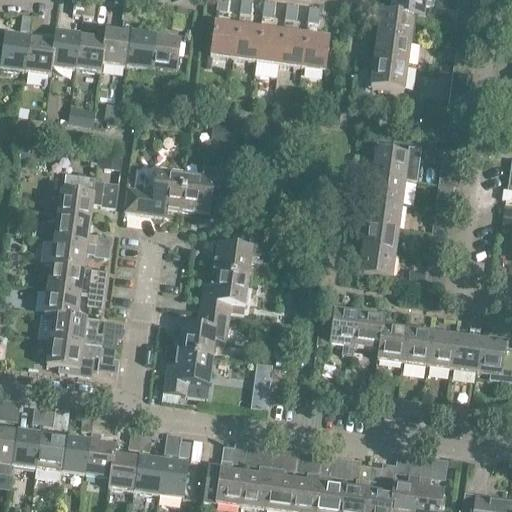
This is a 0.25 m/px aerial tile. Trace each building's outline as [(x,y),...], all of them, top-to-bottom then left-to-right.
[(228,0),(217,0),(216,13),(227,15),(228,0)] [(380,14),(380,15),(423,20),(424,9),(432,10),(433,0),(391,0),(390,16),(380,14)] [(239,17),(250,18),(252,3),(241,1),(239,17)] [(477,3),(462,1),(460,13),(476,15),(477,3)] [(72,17),(83,19),(85,4),(74,2),(72,17)] [(96,5),(85,4),(83,19),(93,20),(96,5)] [(262,19),(273,21),(275,6),(264,4),(262,19)] [(295,24),(297,9),(287,7),(285,22),(295,24)] [(121,24),(132,25),(134,10),(123,9),(121,24)] [(145,12),(134,10),(132,25),(142,27),(145,12)] [(320,12),(309,10),(307,26),(318,27),(320,12)] [(423,22),(423,20),(380,15),(377,39),(410,43),(413,21),(423,22)] [(171,31),(182,32),(184,17),(173,16),(171,31)] [(20,34),(30,35),(33,20),(22,18),(20,34)] [(43,21),(33,20),(30,35),(41,36),(43,21)] [(474,27),(459,25),(457,37),(472,39),(474,27)] [(210,59),(233,62),(238,29),(214,26),(210,59)] [(233,62),(256,65),(260,32),(238,29),(233,62)] [(256,65),(278,68),(283,35),(260,32),(256,65)] [(103,43),(105,44),(102,67),(126,70),(130,37),(105,34),(103,43)] [(305,38),(283,35),(278,68),(301,71),(305,38)] [(25,76),(49,79),(55,37),(54,37),(53,46),(29,43),(25,76)] [(80,40),(55,37),(49,79),(50,79),(52,70),(75,73),(80,40)] [(155,41),(130,37),(126,70),(150,74),(155,41)] [(329,41),(305,38),(301,71),(324,74),(329,41)] [(0,67),(0,72),(25,76),(29,43),(4,39),(0,67)] [(407,68),(410,43),(377,39),(374,64),(407,68)] [(103,43),(80,40),(75,73),(101,77),(102,67),(105,44),(103,43)] [(180,44),(155,41),(150,74),(176,77),(178,60),(183,61),(184,47),(180,47),(180,44)] [(469,64),(471,52),(455,50),(454,62),(469,64)] [(403,95),(407,68),(374,64),(370,90),(403,95)] [(468,103),(470,89),(472,78),(452,75),(451,86),(449,100),(468,103)] [(106,109),(103,124),(118,126),(120,111),(106,109)] [(224,145),(236,147),(238,131),(226,130),(224,145)] [(375,153),(371,179),(405,183),(408,158),(375,153)] [(103,172),(119,174),(121,161),(105,159),(103,172)] [(441,164),(440,175),(455,177),(456,166),(441,164)] [(200,180),(184,178),(180,214),(209,218),(211,202),(224,204),(228,173),(202,169),(200,180)] [(163,212),(180,214),(184,178),(156,175),(153,195),(127,191),(124,215),(162,220),(163,212)] [(60,193),(57,218),(90,223),(92,208),(100,209),(100,210),(115,212),(118,188),(95,185),(96,182),(66,178),(64,194),(60,193)] [(371,179),(368,203),(401,208),(405,183),(371,179)] [(438,188),(436,199),(452,201),(453,190),(438,188)] [(511,193),(503,193),(502,202),(511,204),(511,199),(511,193)] [(398,232),(401,208),(368,203),(365,228),(398,232)] [(511,210),(504,209),(501,233),(511,234),(509,246),(511,245),(511,210)] [(450,214),(435,212),(433,224),(448,226),(450,214)] [(8,225),(18,227),(20,215),(9,214),(8,225)] [(88,238),(90,223),(57,218),(54,243),(110,251),(111,241),(96,238),(96,239),(88,238)] [(365,228),(361,252),(395,257),(398,232),(365,228)] [(217,247),(213,276),(248,281),(250,266),(268,268),(270,256),(288,258),(290,244),(234,237),(232,249),(217,247)] [(447,239),(431,237),(430,248),(445,250),(447,239)] [(108,261),(110,251),(54,243),(50,267),(84,272),(85,258),(93,259),(93,260),(108,262),(108,261)] [(391,283),(395,257),(361,252),(358,278),(391,283)] [(428,261),(427,273),(442,275),(443,263),(428,261)] [(50,267),(47,292),(80,297),(84,272),(50,267)] [(198,317),(206,318),(229,321),(230,317),(243,318),(248,281),(213,276),(210,293),(202,292),(198,317)] [(89,288),(88,298),(103,300),(104,290),(89,288)] [(47,292),(44,316),(77,321),(80,297),(47,292)] [(102,311),(103,300),(88,298),(86,309),(102,311)] [(330,347),(354,350),(359,317),(333,313),(332,319),(320,317),(316,349),(329,351),(330,347)] [(86,322),(77,321),(44,316),(43,318),(53,319),(50,343),(100,350),(102,339),(97,338),(99,324),(86,323),(86,322)] [(383,320),(359,317),(354,350),(378,353),(376,363),(378,363),(383,320)] [(181,327),(177,357),(212,361),(215,345),(226,347),(229,321),(206,318),(204,330),(181,327)] [(384,320),(383,320),(378,363),(402,366),(407,333),(383,330),(384,320)] [(431,336),(407,333),(402,366),(427,369),(431,336)] [(451,373),(452,369),(456,340),(431,336),(427,369),(451,373)] [(102,339),(100,350),(115,352),(117,342),(117,341),(102,339)] [(456,340),(452,369),(451,373),(476,376),(477,369),(481,343),(456,340)] [(46,368),(59,370),(59,376),(90,380),(93,360),(99,361),(100,350),(50,343),(46,368)] [(481,343),(477,369),(476,376),(489,378),(489,384),(511,387),(511,352),(505,352),(506,347),(481,343)] [(100,350),(99,361),(114,363),(115,352),(100,350)] [(277,355),(275,369),(291,371),(293,358),(277,355)] [(207,402),(212,361),(177,357),(175,373),(166,371),(163,396),(207,402)] [(256,369),(254,383),(270,385),(272,370),(256,369)] [(333,390),(332,401),(347,403),(348,393),(333,390)] [(356,405),(370,407),(372,407),(373,396),(358,394),(356,405)] [(386,401),(384,416),(395,417),(397,402),(386,401)] [(411,404),(408,420),(420,421),(422,405),(411,404)] [(445,424),(447,409),(435,407),(433,422),(445,424)] [(471,412),(460,410),(458,425),(469,427),(471,412)] [(31,427),(41,429),(43,413),(33,412),(31,427)] [(55,415),(43,413),(41,429),(52,430),(55,415)] [(484,414),(482,429),(493,430),(494,429),(495,415),(484,414)] [(81,434),(91,435),(93,420),(83,419),(81,434)] [(104,422),(93,420),(91,435),(102,437),(104,422)] [(481,435),(484,435),(492,436),(505,438),(505,437),(506,430),(494,429),(493,430),(493,431),(482,430),(481,434),(481,435)] [(0,476),(10,478),(16,436),(0,433),(0,476)] [(40,439),(16,436),(10,478),(11,469),(35,472),(40,439)] [(128,452),(139,454),(141,439),(130,437),(128,452)] [(65,442),(40,439),(35,472),(34,483),(59,486),(60,475),(65,442)] [(151,440),(141,439),(139,454),(149,455),(151,440)] [(60,475),(85,479),(90,446),(65,442),(60,475)] [(180,444),(178,459),(189,461),(191,446),(180,444)] [(115,449),(90,446),(85,479),(109,482),(110,482),(113,458),(114,459),(115,449)] [(214,506),(240,509),(245,476),(230,474),(231,467),(233,467),(235,451),(223,450),(221,469),(208,467),(203,504),(214,506)] [(240,509),(259,511),(265,511),(273,457),(261,455),(258,478),(245,476),(240,509)] [(284,458),(273,457),(265,511),(289,511),(293,483),(280,481),(284,458)] [(113,458),(110,482),(109,482),(107,491),(133,495),(138,462),(114,459),(113,458)] [(133,495),(158,498),(162,465),(138,462),(133,495)] [(306,485),(293,483),(289,511),(314,511),(321,463),(311,462),(309,476),(307,476),(306,485)] [(314,511),(339,511),(343,490),(329,488),(333,465),(321,463),(314,511)] [(409,489),(393,487),(389,511),(415,511),(422,465),(410,464),(408,479),(410,479),(409,489)] [(188,469),(162,465),(158,498),(183,502),(184,496),(194,497),(198,474),(187,472),(188,469)] [(422,465),(415,511),(441,511),(443,494),(427,492),(429,481),(430,482),(432,466),(422,465)] [(343,490),(339,511),(365,511),(371,470),(360,469),(358,483),(356,483),(355,491),(343,490)] [(389,511),(393,487),(392,487),(391,496),(378,495),(382,472),(371,470),(365,511),(389,511)] [(511,511),(511,501),(489,498),(487,511),(511,511)]
